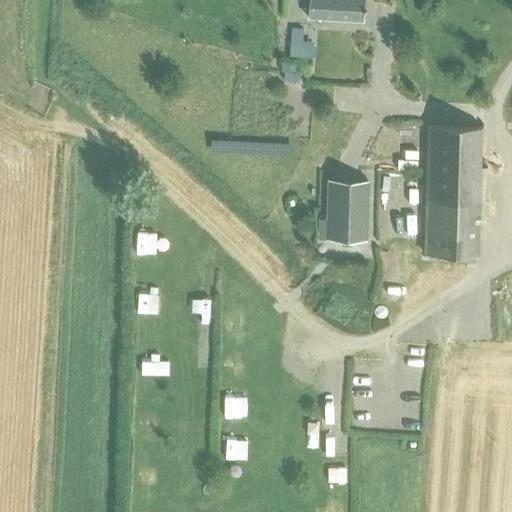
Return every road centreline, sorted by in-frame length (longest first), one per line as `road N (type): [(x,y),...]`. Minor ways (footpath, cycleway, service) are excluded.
road 1 (track): [(0,108),(119,149),(286,301)]
road 2 (unknown): [(327,341),(293,379),(266,511)]
